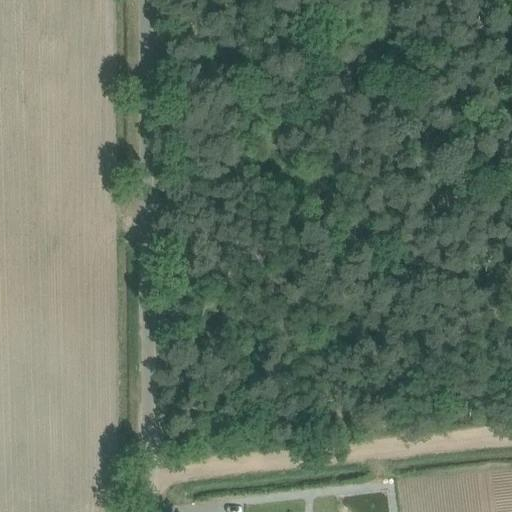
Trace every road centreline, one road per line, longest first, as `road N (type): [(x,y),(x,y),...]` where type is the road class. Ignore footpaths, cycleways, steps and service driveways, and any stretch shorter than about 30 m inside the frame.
road 1 (unclassified): [(142,511),(143,0)]
road 2 (track): [(141,479),(511,440)]
